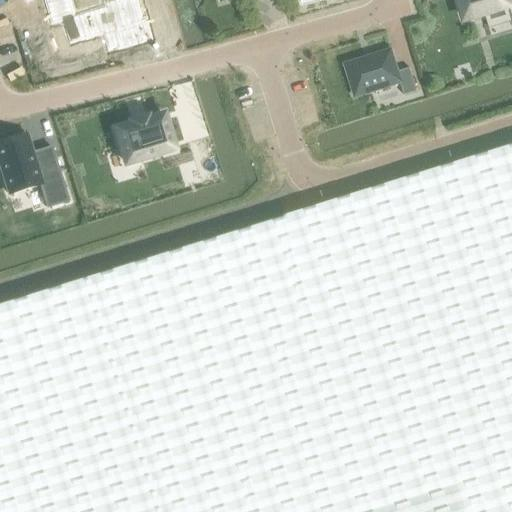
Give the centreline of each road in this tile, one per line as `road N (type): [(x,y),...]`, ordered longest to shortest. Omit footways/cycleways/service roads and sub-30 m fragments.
road 1 (unclassified): [(263,45),(297,168),(323,183),(511,124)]
road 2 (residential): [(263,45),(0,112)]
road 3 (residential): [(395,0),(389,10),(263,45)]
